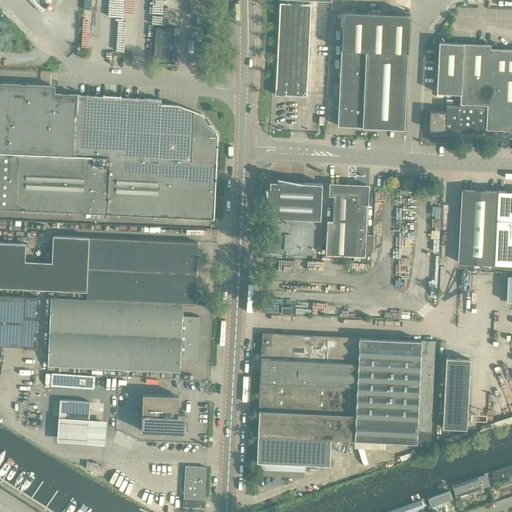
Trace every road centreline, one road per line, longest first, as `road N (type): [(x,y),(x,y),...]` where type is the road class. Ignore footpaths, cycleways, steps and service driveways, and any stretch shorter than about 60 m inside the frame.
road 1 (unclassified): [(235,322),(445,328),(453,161)]
road 2 (unclassified): [(244,150),(453,161)]
road 3 (secondary): [(225,511),(235,322)]
road 4 (unclassified): [(246,90),(68,76)]
road 5 (secondary): [(235,322),(244,150)]
road 6 (unknown): [(226,489),(262,485),(372,443)]
